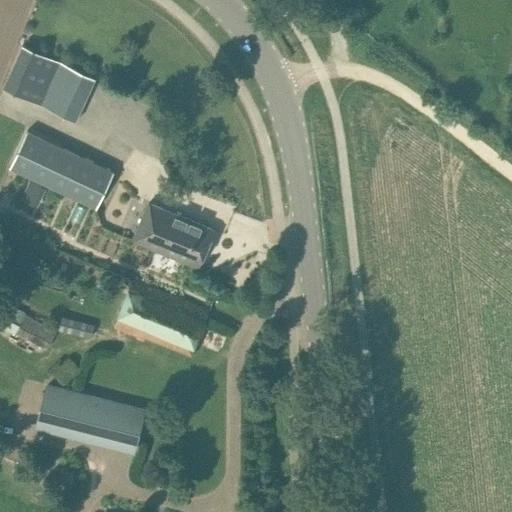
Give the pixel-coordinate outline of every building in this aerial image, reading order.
[(77,120),(96,78),(22,44),(2,87),(77,120)] [(10,167),(97,208),(115,170),(28,129),(10,167)] [(199,266),(214,229),(149,202),(134,239),(199,266)] [(138,333),(192,354),(209,310),(132,280),(114,326),(138,335),(138,333)] [(57,329),(24,313),(14,332),(47,349),(57,329)] [(56,328),(90,335),(92,323),(58,316),(56,328)] [(144,408),(45,382),(33,428),(133,453),(144,408)]
